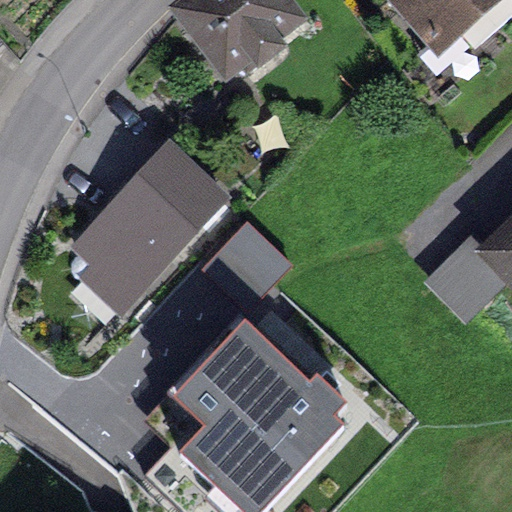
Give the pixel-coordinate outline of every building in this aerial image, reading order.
[(293,0),(183,0),(166,14),(226,90),(245,75),(254,85),(291,56),(284,47),(313,25),(293,0)] [(382,0),(440,64),(510,0),(382,0)] [(232,204),(169,145),(70,250),(90,269),(80,280),(122,320),(232,204)] [(511,221),(484,248),(475,257),(507,289),(511,294),(511,221)] [(484,248),(474,238),(425,287),(467,329),(507,289),(475,257),(484,248)] [(245,331),(172,407),(204,438),(182,461),(235,511),(271,511),(345,435),(335,425),(347,413),(318,385),(310,393),(245,331)]
